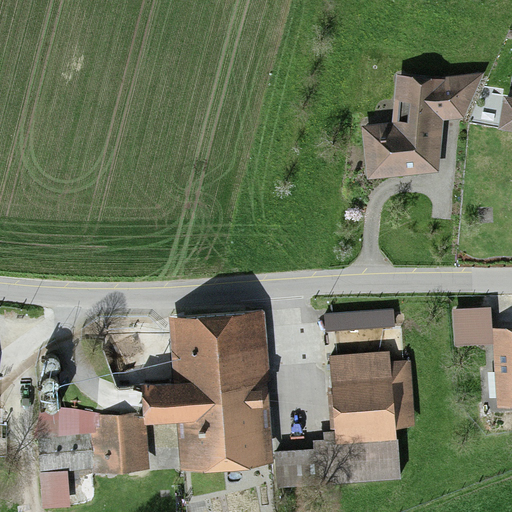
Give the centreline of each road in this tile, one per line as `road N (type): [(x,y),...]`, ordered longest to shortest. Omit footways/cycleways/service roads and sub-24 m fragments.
road 1 (unclassified): [(511,276),(291,272),(86,295),(0,285)]
road 2 (track): [(69,293),(65,344),(81,374),(109,396),(133,401)]
